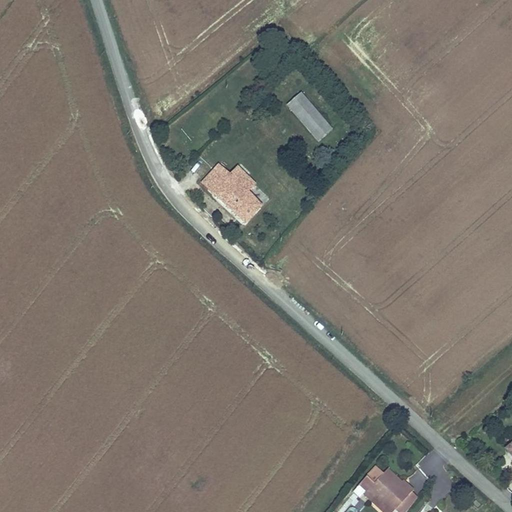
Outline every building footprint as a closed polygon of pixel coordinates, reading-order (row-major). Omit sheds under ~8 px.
[(303,91),(291,102),(320,142),(335,131),(303,91)] [(259,203),(245,190),(230,176),(218,165),(203,183),(244,220),(259,203)] [(230,176),(245,190),(252,180),(238,166),(230,176)] [(511,455),(511,428),(498,440),(511,455)] [(366,471),(373,478),(383,469),(376,461),(366,471)] [(366,471),(348,488),(353,496),(357,493),(361,489),(383,511),(393,504),(409,489),(412,486),(406,480),(403,482),(387,465),(383,469),(373,478),(366,471)] [(374,511),(382,511),(383,511),(361,489),(357,493),(374,511)] [(409,489),(393,504),(400,511),(406,511),(417,498),(409,489)]
